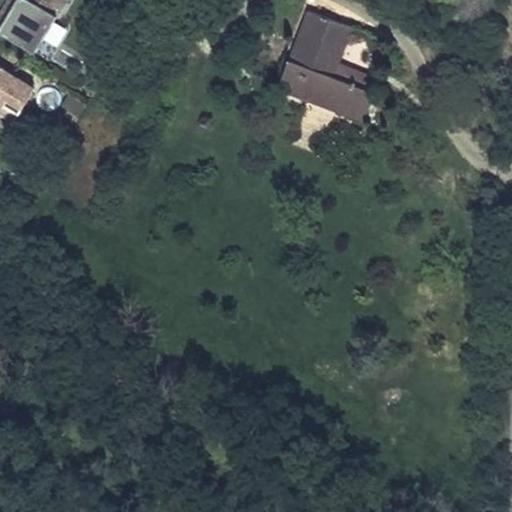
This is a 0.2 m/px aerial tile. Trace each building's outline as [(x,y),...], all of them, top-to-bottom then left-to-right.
[(74,0),(19,0),(8,17),(3,14),(0,18),(0,35),(37,59),(74,0)] [(8,17),(19,0),(11,0),(3,14),(8,17)] [(298,66),(288,93),(356,118),(366,90),(333,77),(338,65),(352,28),(310,12),(290,63),(298,66)] [(176,32),(164,24),(152,43),(156,45),(159,40),(167,45),(176,32)] [(191,41),(176,32),(167,45),(159,40),(156,45),(152,43),(148,48),(161,56),(175,65),(191,41)] [(161,56),(148,48),(139,63),(151,71),(161,56)] [(290,63),(281,90),(288,93),(298,66),(290,63)] [(338,65),(333,77),(366,90),(371,77),(338,65)] [(0,103),(3,106),(20,115),(35,90),(0,68),(0,103)] [(373,93),(366,90),(356,118),(363,121),(373,93)] [(0,111),(16,121),(20,115),(3,106),(0,111)]
